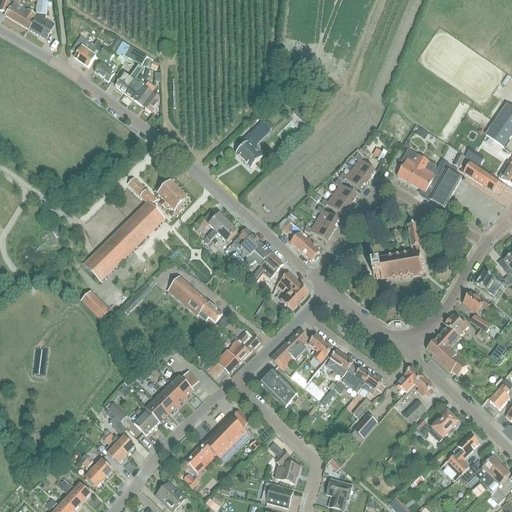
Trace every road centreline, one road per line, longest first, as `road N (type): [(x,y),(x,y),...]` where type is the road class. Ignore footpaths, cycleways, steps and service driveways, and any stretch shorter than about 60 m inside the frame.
road 1 (residential): [(319,280),(96,91),(0,32)]
road 2 (residential): [(319,280),(382,188),(483,247)]
road 3 (residential): [(113,511),(163,447),(232,381)]
road 4 (residential): [(308,511),(314,460),(232,381)]
road 5 (unknown): [(305,312),(383,378),(411,354)]
road 6 (tertiary): [(511,450),(411,354)]
road 7 (residential): [(411,354),(483,247)]
road 8 (residential): [(274,345),(176,270)]
